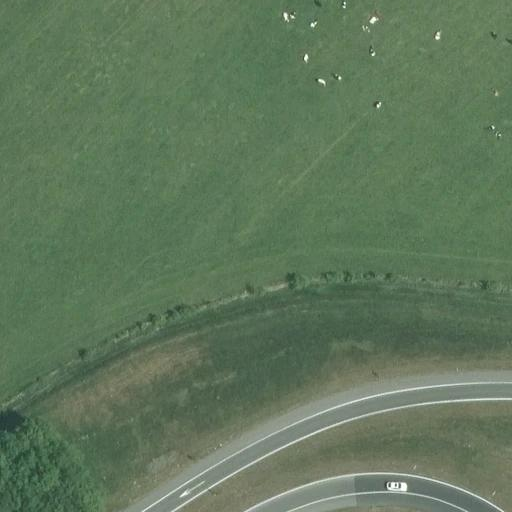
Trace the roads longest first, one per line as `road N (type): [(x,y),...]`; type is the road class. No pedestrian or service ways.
road 1 (motorway): [(511,395),(435,396),(358,412),(296,435),(166,511)]
road 2 (motorway): [(268,511),(327,490),(389,483),(452,494),(484,511)]
